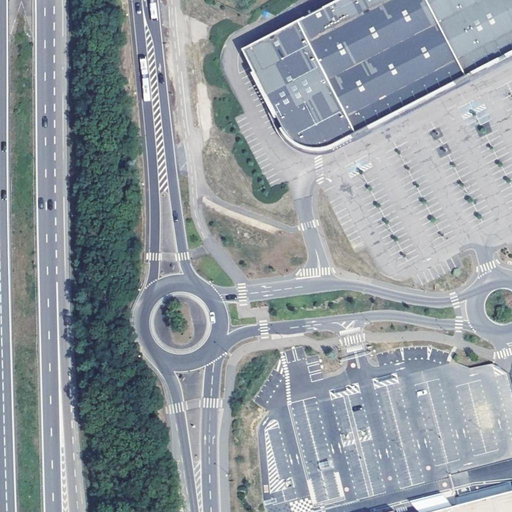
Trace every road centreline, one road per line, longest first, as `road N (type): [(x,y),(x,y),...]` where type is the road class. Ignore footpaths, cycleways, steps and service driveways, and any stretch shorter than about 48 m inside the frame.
road 1 (motorway): [(47,292),(45,0)]
road 2 (motorway): [(0,239),(7,511)]
road 3 (tertiary): [(477,292),(438,302),(320,284),(209,297)]
road 4 (tertiary): [(216,339),(383,314),(480,325)]
road 5 (motorway): [(75,511),(47,292)]
road 6 (motorway): [(52,511),(47,292)]
road 7 (secondary): [(205,511),(209,349)]
road 8 (secondary): [(146,0),(158,158)]
road 9 (secondary): [(163,359),(197,511)]
road 10 (secondary): [(158,158),(152,294)]
road 11 (secondary): [(190,285),(158,158)]
